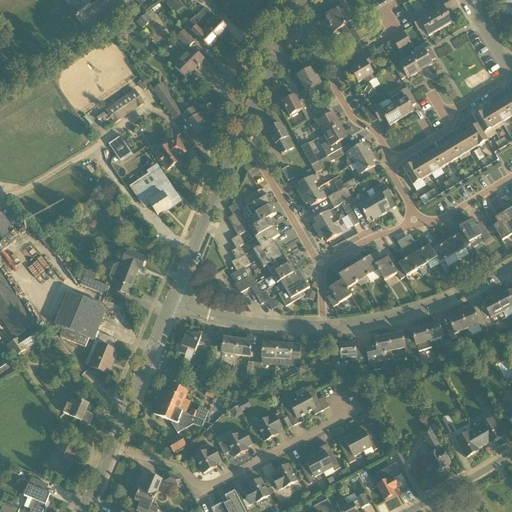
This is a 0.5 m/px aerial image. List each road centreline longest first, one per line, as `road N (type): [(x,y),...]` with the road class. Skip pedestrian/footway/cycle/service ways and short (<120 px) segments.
road 1 (residential): [(110,447),(180,468),(197,493),(348,413),(339,394)]
road 2 (residential): [(392,162),(334,87),(337,68),(395,32),(382,10),(400,0)]
road 3 (residential): [(511,263),(413,309),(320,323)]
road 4 (tertiary): [(171,304),(237,140)]
road 5 (tertiary): [(237,140),(306,0)]
road 6 (tertiary): [(110,447),(171,304)]
road 7 (residential): [(320,264),(248,144),(237,140)]
road 8 (residential): [(320,323),(171,304)]
road 9 (residential): [(405,511),(511,453)]
